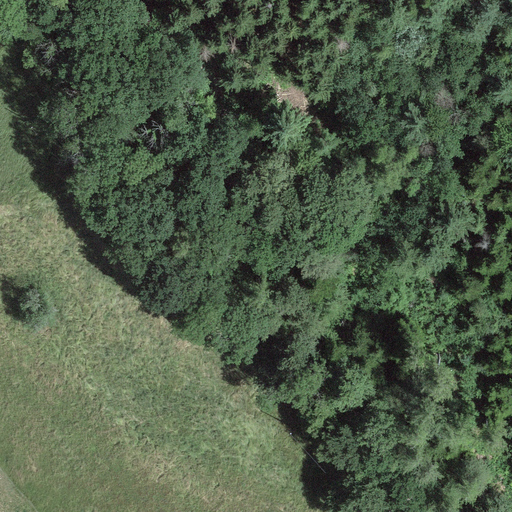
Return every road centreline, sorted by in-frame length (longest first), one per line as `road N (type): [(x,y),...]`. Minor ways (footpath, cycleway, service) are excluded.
road 1 (track): [(145,15),(190,49),(223,90),(261,255),(413,511)]
road 2 (track): [(145,15),(104,8),(54,17),(0,43)]
